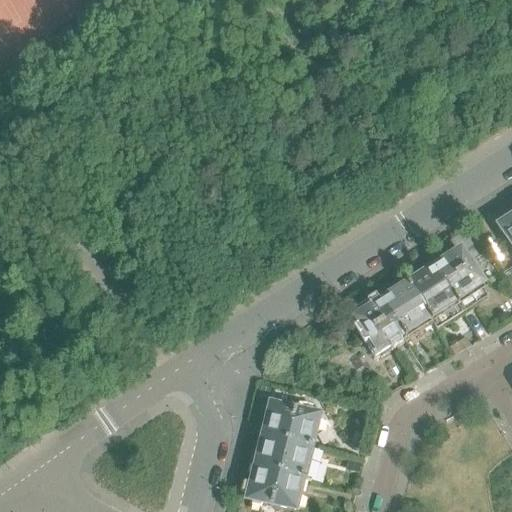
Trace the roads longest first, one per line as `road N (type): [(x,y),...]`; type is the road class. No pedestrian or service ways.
road 1 (residential): [(177,372),(511,154)]
road 2 (residential): [(379,511),(399,433),(489,370)]
road 3 (residential): [(177,372),(34,476)]
road 4 (residential): [(194,511),(212,423),(177,372)]
